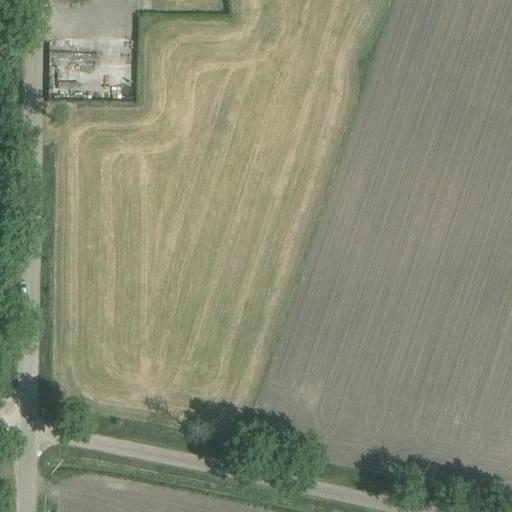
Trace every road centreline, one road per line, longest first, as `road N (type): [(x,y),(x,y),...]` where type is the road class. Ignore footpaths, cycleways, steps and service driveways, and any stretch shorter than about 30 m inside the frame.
road 1 (unclassified): [(27,431),(35,0)]
road 2 (unclassified): [(425,511),(27,431)]
